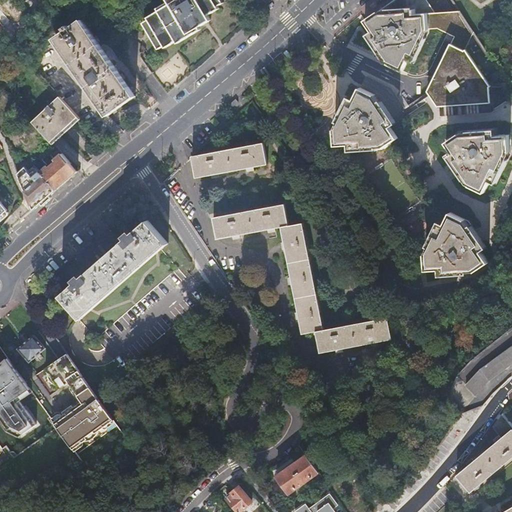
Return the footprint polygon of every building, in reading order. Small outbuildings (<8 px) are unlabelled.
[(196,23),(217,10),(216,8),(221,3),(219,0),(158,0),(153,3),(155,8),(143,15),(145,19),(141,21),(154,45),(157,49),(158,49),(163,46),(164,48),(186,35),(185,33),(196,26),(195,24),(196,23)] [(341,142),(341,144),(344,144),(347,144),(348,147),(348,148),(374,147),(387,141),(388,143),(390,141),(404,162),(409,160),(429,191),(426,194),(434,207),(443,211),(449,215),(443,225),(438,224),(422,252),(424,262),(425,270),(434,270),(435,275),(467,273),(489,258),(511,214),(511,95),(503,81),(484,82),(463,51),(472,33),(458,11),(435,10),(428,0),(388,0),(362,14),(365,19),(368,24),(363,28),(381,58),(396,67),(402,56),(408,59),(426,30),(425,27),(434,27),(451,35),(424,91),(418,95),(395,109),(387,114),(373,93),(357,85),(351,95),(344,93),(331,118),(336,120),(334,125),(335,142),(341,142)] [(79,20),(52,38),(107,115),(134,97),(79,20)] [(0,87),(32,124),(59,98),(16,50),(0,72),(0,87)] [(175,53),(154,72),(169,89),(190,70),(175,53)] [(75,117),(59,98),(32,124),(48,142),(75,117)] [(264,141),(192,156),(196,177),(268,163),(264,141)] [(390,141),(388,143),(427,204),(434,207),(426,194),(429,191),(409,160),(404,162),(390,141)] [(75,171),(60,155),(53,160),(48,153),(35,164),(34,167),(36,169),(43,163),(46,166),(39,172),(54,189),(75,171)] [(33,207),(54,189),(39,172),(38,171),(32,176),(23,166),(15,173),(16,175),(33,207)] [(0,220),(9,213),(0,202),(0,220)] [(283,202),(212,213),(215,236),(279,226),(298,333),(313,331),(317,354),(388,342),(384,320),(319,330),(301,222),(287,224),(283,202)] [(449,215),(443,211),(438,224),(443,225),(449,215)] [(73,285),(59,297),(77,318),(160,251),(166,246),(147,222),(132,234),(130,232),(123,238),(125,241),(80,278),(78,276),(71,282),(73,285)] [(422,252),(438,224),(433,222),(419,251),(421,265),(424,262),(422,252)] [(201,301),(160,251),(77,318),(74,320),(118,372),(201,301)] [(511,306),(497,318),(505,329),(511,324),(511,306)] [(34,336),(18,350),(30,364),(46,350),(34,336)] [(291,346),(281,352),(288,361),(297,355),(291,346)] [(511,346),(477,373),(464,387),(475,397),(489,382),(511,365),(511,346)] [(108,430),(116,424),(68,354),(45,370),(48,374),(50,377),(53,375),(57,382),(55,383),(57,386),(60,391),(69,384),(82,403),(72,410),(82,425),(91,438),(97,434),(99,436),(100,435),(108,430)] [(4,358),(0,361),(0,424),(5,434),(21,438),(38,426),(20,402),(32,392),(4,358)] [(57,386),(55,383),(57,382),(53,375),(50,377),(48,374),(49,378),(49,380),(50,382),(53,385),(54,385),(57,386)] [(85,442),(91,438),(82,425),(72,410),(66,414),(85,442)] [(51,421),(53,423),(64,416),(63,415),(62,414),(61,414),(60,414),(59,415),(51,421)] [(53,423),(56,428),(74,453),(86,445),(87,444),(85,442),(66,414),(64,416),(53,423)] [(116,424),(108,430),(111,434),(120,429),(116,424)] [(511,431),(511,430),(456,477),(469,493),(511,457),(511,431)] [(97,440),(100,435),(99,436),(97,434),(91,438),(85,442),(87,444),(86,445),(87,445),(91,444),(95,442),(97,440)] [(317,473),(305,455),(275,477),(287,494),(317,473)] [(232,494),(227,499),(237,511),(240,511),(252,502),(239,487),(231,493),(232,494)] [(312,511),(309,507),(302,511),(338,511),(340,511),(332,499),(313,511),(312,511)]
